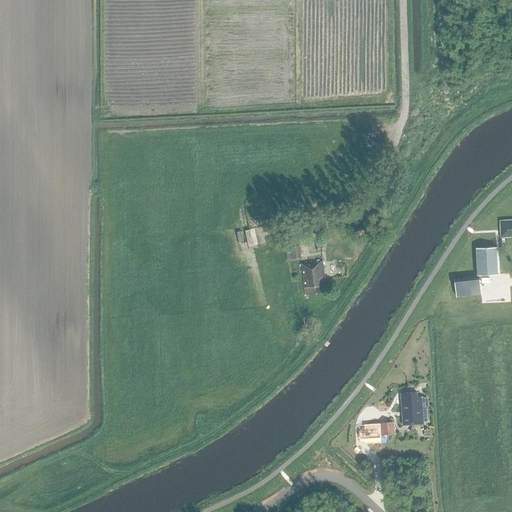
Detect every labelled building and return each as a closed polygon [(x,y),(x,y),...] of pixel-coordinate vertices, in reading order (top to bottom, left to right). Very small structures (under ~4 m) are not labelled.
[(360,151),(356,151),(354,136),(338,137),(341,159),(361,157),(360,151)] [(511,220),(500,221),(501,237),(511,236),(511,220)] [(286,261),(300,259),(298,246),(284,248),(286,261)] [(476,248),(477,275),(497,274),(496,247),(476,248)] [(325,278),(323,261),(300,264),(305,296),(324,293),(322,284),(324,284),(323,279),(325,278)] [(455,296),(480,293),(479,277),(454,280),(455,296)] [(423,424),(421,397),(416,397),(416,392),(405,393),(405,396),(401,397),(403,425),(423,424)] [(386,434),(394,434),(393,422),(380,422),(380,424),(363,425),(364,440),(386,439),(386,434)]
